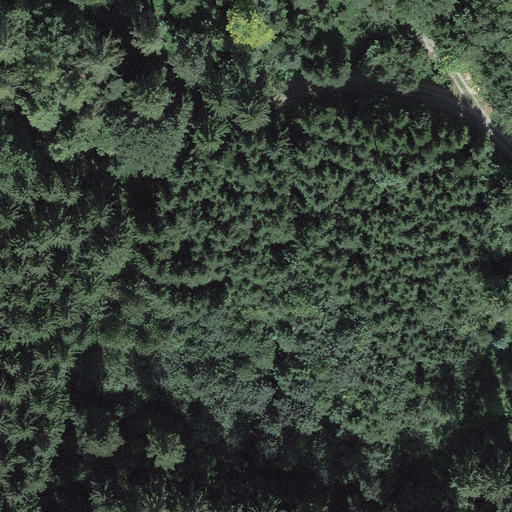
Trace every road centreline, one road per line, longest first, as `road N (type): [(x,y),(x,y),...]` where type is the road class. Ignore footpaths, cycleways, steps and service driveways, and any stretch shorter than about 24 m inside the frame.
road 1 (track): [(0,200),(323,81),(407,85),(495,127)]
road 2 (track): [(377,0),(495,127)]
